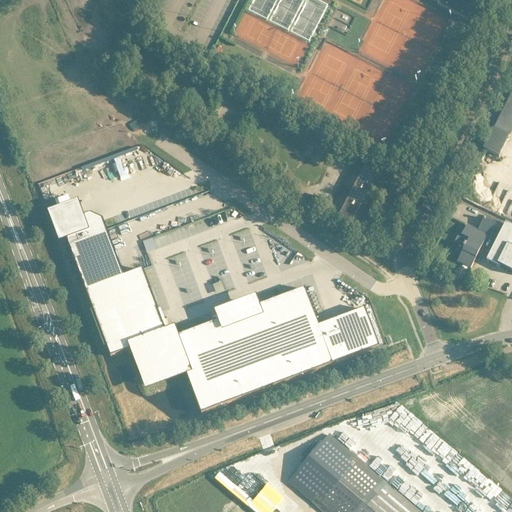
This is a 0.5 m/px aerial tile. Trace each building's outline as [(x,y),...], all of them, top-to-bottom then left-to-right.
[(430,0),(438,4),(437,6),(468,21),(478,0),(430,0)] [(207,82),(215,86),(217,82),(209,78),(207,82)] [(328,215),(350,227),(359,231),(388,176),(357,160),(328,215)] [(328,203),(313,195),(308,205),(323,213),(328,203)] [(74,210),(55,217),(62,236),(64,236),(85,292),(123,277),(106,230),(90,215),(78,219),(74,210)] [(470,269),(487,237),(490,238),(496,225),(484,219),(477,231),(467,226),(459,241),(456,240),(455,242),(463,247),(462,248),(464,249),(457,262),(470,269)] [(511,227),(505,224),(486,262),(499,268),(499,267),(511,273),(511,227)] [(87,291),(85,292),(95,318),(107,348),(110,358),(129,351),(135,349),(148,386),(185,372),(173,339),(171,335),(167,336),(165,331),(164,327),(157,310),(154,302),(143,270),(105,284),(87,291)] [(173,339),(185,372),(201,415),(379,348),(365,310),(319,327),(305,290),(254,309),(253,304),(221,317),(223,320),(178,337),(173,339)] [(322,511),(418,511),(328,436),(288,483),(322,511)]
